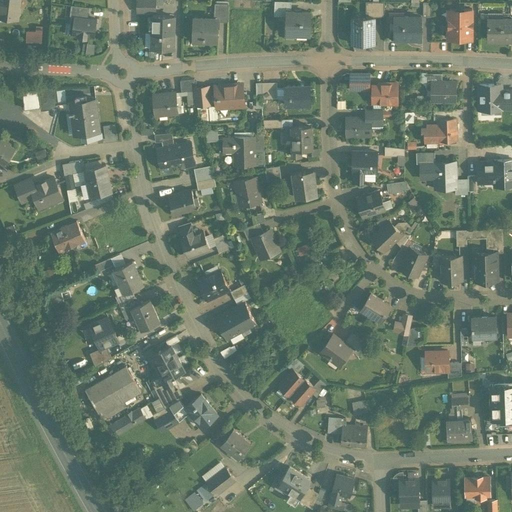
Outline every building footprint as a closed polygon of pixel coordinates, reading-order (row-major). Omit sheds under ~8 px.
[(19,0),(0,0),(0,16),(17,18),(17,14),(19,14),(20,13),(20,9),(19,8),(18,8),(19,0)] [(154,0),(136,0),(137,11),(155,11),(154,0)] [(291,1),(274,0),(274,15),(286,16),(287,10),(290,10),(291,1)] [(384,1),(365,0),(365,13),(372,13),(372,16),(374,16),(384,16),(384,1)] [(431,1),(423,1),(423,16),(431,16),(431,1)] [(228,3),(215,2),(214,18),(217,18),(217,21),(227,21),(228,3)] [(89,6),(71,4),(70,15),(74,15),(87,16),(89,6)] [(472,8),(448,8),(447,37),(471,37),(472,8)] [(290,10),(287,10),(286,16),(286,33),(287,33),(287,30),(296,31),(296,32),(309,32),(308,34),(309,34),(310,11),(290,10)] [(365,16),(352,15),(352,42),(374,42),(374,16),(372,16),(372,13),(365,13),(365,16)] [(87,16),(74,15),(72,34),(79,35),(79,36),(87,37),(87,36),(94,37),(96,18),(87,16)] [(175,16),(152,15),(151,47),(173,47),(175,16)] [(420,15),(402,15),(402,19),(394,19),(394,38),(421,37),(420,15)] [(214,18),(194,17),(193,38),(194,38),(194,36),(203,36),(203,38),(205,38),(205,36),(216,37),(216,39),(217,39),(217,21),(217,18),(214,18)] [(511,18),(488,18),(488,39),(511,39),(511,18)] [(36,24),(36,29),(26,29),(26,42),(43,42),(43,24),(36,24)] [(296,31),(287,30),(287,33),(286,33),(284,34),(284,37),(285,38),(294,39),(296,37),(296,32),(296,31)] [(88,41),(86,50),(93,52),(95,43),(88,41)] [(368,72),(350,72),(350,89),(368,89),(368,72)] [(441,73),(425,73),(425,81),(433,81),(441,81),(441,73)] [(194,78),(180,79),(181,91),(195,90),(194,86),(194,78)] [(441,81),(433,81),(433,100),(435,100),(437,102),(444,102),(446,100),(455,100),(455,90),(454,90),(455,81),(441,81)] [(276,82),(262,82),(262,94),(262,95),(262,98),(277,98),(276,82)] [(397,82),(380,82),(380,85),(372,85),(372,90),(370,92),(370,99),(372,102),(382,102),(397,102),(397,82)] [(242,83),(217,85),(217,86),(215,88),(215,93),(217,95),(217,97),(218,97),(219,106),(244,104),(242,83)] [(501,83),(479,84),(479,108),(481,108),(494,108),(501,108),(501,107),(511,107),(511,89),(501,89),(501,83)] [(310,104),(310,84),(284,85),(284,104),(299,104),(299,103),(309,103),(309,104),(310,104)] [(56,86),(37,85),(40,106),(58,103),(56,86)] [(208,85),(194,86),(195,90),(196,104),(209,103),(208,85)] [(175,91),(155,93),(156,104),(153,106),(154,110),(156,112),(157,114),(177,112),(175,91)] [(95,97),(72,100),(77,132),(99,129),(95,97)] [(381,108),(365,108),(365,116),(370,116),(370,120),(381,120),(381,108)] [(452,110),(433,110),(433,119),(437,119),(437,118),(452,118),(452,110)] [(365,116),(346,117),(346,135),(370,135),(370,120),(370,116),(365,116)] [(281,118),(263,118),(263,127),(281,126),(281,118)] [(452,118),(437,118),(437,119),(438,129),(428,130),(427,128),(426,127),(425,127),(424,127),(423,127),(423,128),(422,128),(422,129),(422,130),(422,131),(423,132),(424,133),(425,133),(425,141),(439,141),(438,139),(456,139),(456,118),(452,118)] [(106,140),(117,138),(115,122),(103,124),(106,140)] [(311,125),(291,126),(292,148),(292,149),(300,149),(308,148),(311,148),(311,125)] [(206,128),(207,139),(218,139),(217,127),(206,128)] [(171,132),(154,133),(155,141),(163,140),(164,146),(174,144),(173,139),(169,139),(168,132),(171,132)] [(263,133),(252,133),(252,136),(253,136),(254,149),(264,149),(263,133)] [(252,136),(234,136),(234,137),(223,138),(224,149),(234,149),(234,163),(254,163),(254,149),(253,136),(252,136)] [(14,148),(0,138),(0,159),(4,162),(14,148)] [(190,141),(174,144),(177,163),(184,162),(185,165),(195,164),(190,141)] [(164,146),(157,147),(161,166),(177,163),(174,144),(164,146)] [(404,148),(384,146),(384,155),(398,155),(404,155),(404,148)] [(376,151),(353,150),(352,171),(354,171),(353,180),(363,180),(363,171),(376,171),(376,151)] [(434,152),(416,152),(416,157),(421,157),(421,162),(434,162),(434,161),(434,152)] [(511,158),(494,159),(494,161),(477,162),(478,182),(479,182),(478,179),(494,179),(494,185),(511,184),(511,158)] [(434,161),(434,162),(421,162),(420,162),(420,177),(435,177),(435,188),(455,187),(456,187),(455,178),(455,161),(434,161)] [(105,163),(84,168),(90,194),(110,189),(107,178),(108,177),(105,163)] [(279,165),(264,167),(266,181),(281,178),(279,165)] [(211,169),(194,173),(196,180),(213,177),(211,169)] [(313,170),(292,172),(295,197),(316,194),(313,170)] [(256,175),(235,179),(235,180),(236,180),(241,204),(240,204),(240,205),(261,201),(261,200),(259,200),(257,185),(258,185),(256,175)] [(475,175),(467,175),(467,178),(468,190),(475,190),(475,175)] [(31,176),(14,183),(20,196),(32,191),(30,185),(34,184),(31,176)] [(34,184),(30,185),(32,191),(39,207),(62,197),(53,176),(34,184)] [(213,177),(196,180),(198,188),(215,185),(213,177)] [(467,178),(455,178),(456,187),(455,187),(455,194),(468,193),(468,190),(467,190),(467,178)] [(405,180),(387,183),(388,190),(409,187),(405,180)] [(191,188),(168,195),(173,213),(196,207),(193,197),(191,188)] [(378,190),(356,196),(362,215),(384,208),(378,190)] [(263,211),(251,213),(253,224),(259,222),(265,220),(263,211)] [(76,221),(68,224),(67,223),(63,225),(72,244),(79,242),(81,242),(85,240),(76,219),(75,219),(76,221)] [(399,231),(389,219),(371,236),(384,250),(395,240),(402,234),(399,231)] [(203,230),(192,234),(190,227),(192,227),(190,220),(178,224),(182,237),(182,238),(188,255),(209,247),(203,230)] [(253,224),(242,227),(247,239),(254,236),(263,232),(259,222),(253,224)] [(60,226),(59,228),(52,231),(51,230),(50,230),(59,251),(64,249),(65,247),(72,244),(63,225),(60,226)] [(410,234),(404,227),(399,231),(402,234),(395,240),(401,246),(410,234)] [(495,228),(466,229),(467,237),(487,236),(487,247),(496,247),(495,228)] [(263,232),(254,236),(259,248),(262,246),(266,255),(279,249),(275,240),(275,238),(275,237),(274,236),(273,235),(270,229),(263,232)] [(467,237),(466,229),(458,229),(459,245),(467,245),(467,237)] [(222,234),(213,238),(216,244),(224,241),(222,234)] [(224,241),(216,244),(219,252),(230,248),(227,240),(224,241)] [(298,255),(311,250),(307,242),(295,248),(298,255)] [(426,254),(409,246),(407,252),(401,265),(400,267),(417,275),(426,254)] [(399,249),(391,261),(401,265),(407,252),(399,249)] [(497,252),(474,252),(474,261),(476,261),(476,278),(475,278),(475,279),(498,278),(498,277),(497,277),(496,259),(497,259),(497,252)] [(460,254),(440,255),(441,280),(461,279),(460,254)] [(111,256),(94,263),(98,271),(114,264),(111,256)] [(132,260),(113,268),(124,292),(143,284),(132,260)] [(219,267),(198,277),(208,298),(229,288),(219,267)] [(244,283),(231,290),(234,297),(247,290),(244,283)] [(390,304),(371,292),(362,307),(381,319),(390,304)] [(134,295),(119,302),(122,309),(130,305),(131,307),(138,304),(134,295)] [(138,304),(131,307),(141,329),(160,321),(150,299),(138,304)] [(244,301),(229,309),(240,330),(255,322),(244,301)] [(229,309),(216,316),(227,337),(240,330),(229,309)] [(403,313),(401,322),(396,320),(394,329),(408,332),(409,327),(410,327),(411,317),(412,315),(403,313)] [(495,315),(471,316),(472,333),(480,333),(480,334),(496,333),(495,315)] [(118,340),(108,316),(106,317),(107,317),(92,324),(92,323),(90,324),(91,326),(100,347),(100,348),(101,347),(106,345),(116,340),(117,341),(118,340)] [(417,327),(409,327),(408,332),(406,345),(418,344),(417,327)] [(352,331),(345,341),(355,349),(358,351),(365,341),(352,331)] [(345,341),(334,333),(321,351),(339,364),(341,363),(352,348),(354,350),(355,349),(345,341)] [(171,344),(151,354),(152,354),(161,371),(158,373),(159,375),(162,373),(164,378),(174,373),(184,368),(171,344)] [(111,356),(106,345),(101,347),(100,348),(100,347),(90,351),(95,365),(111,356)] [(448,361),(447,349),(425,350),(426,369),(447,369),(448,369),(448,361)] [(304,364),(295,357),(287,365),(291,369),(293,368),(297,371),(304,364)] [(461,361),(448,361),(448,369),(447,369),(447,376),(461,374),(461,361)] [(474,369),(474,362),(465,362),(466,370),(474,369)] [(126,364),(85,388),(100,414),(100,413),(103,419),(127,405),(124,400),(141,390),(126,364)] [(291,369),(278,384),(289,394),(290,394),(290,393),(304,378),(303,377),(297,371),(293,368),(291,369)] [(174,373),(164,378),(162,373),(159,375),(151,379),(165,406),(169,403),(173,401),(168,392),(178,387),(174,373)] [(304,378),(290,393),(290,394),(301,403),(311,391),(315,387),(313,385),(304,377),(303,377),(304,378)] [(320,377),(313,385),(315,387),(311,391),(316,396),(326,383),(320,377)] [(511,379),(490,381),(491,423),(511,421),(511,379)] [(178,387),(168,392),(173,401),(183,396),(178,387)] [(200,392),(185,405),(201,425),(217,412),(200,392)] [(467,394),(451,395),(451,404),(468,403),(467,394)] [(365,399),(352,401),(354,414),(368,411),(365,399)] [(151,400),(146,402),(151,413),(157,410),(151,400)] [(146,402),(107,425),(113,436),(145,417),(149,415),(148,415),(152,413),(151,413),(146,402)] [(165,406),(152,413),(162,429),(179,420),(169,403),(165,406)] [(336,416),(329,416),(327,431),(334,431),(336,416)] [(355,425),(344,424),(345,417),(336,416),(334,431),(342,432),(341,443),(353,444),(355,425)] [(470,417),(446,419),(447,438),(472,436),(470,417)] [(367,425),(358,425),(359,423),(355,423),(355,425),(353,444),(365,446),(367,425)] [(250,442),(232,428),(221,442),(239,456),(250,442)] [(200,446),(193,438),(188,442),(196,450),(200,446)] [(310,478),(289,465),(278,483),(299,496),(306,485),(310,478)] [(226,466),(206,481),(215,493),(235,478),(226,466)] [(354,478),(336,473),(331,490),(332,490),(342,493),(350,494),(354,478)] [(481,474),(481,475),(473,476),(473,475),(472,475),(472,476),(465,477),(465,494),(475,494),(475,496),(485,496),(485,494),(489,494),(489,476),(481,476),(481,474)] [(449,478),(431,478),(432,507),(449,507),(449,511),(456,511),(456,499),(450,499),(449,478)] [(419,479),(399,479),(400,508),(417,508),(416,511),(425,511),(426,501),(419,501),(419,479)] [(318,492),(306,485),(299,496),(297,499),(312,508),(316,498),(318,492)] [(325,490),(320,488),(318,492),(316,498),(321,500),(325,490)] [(342,493),(332,490),(329,501),(340,503),(342,493)] [(496,499),(487,499),(487,511),(495,511),(496,511),(496,506),(496,499)] [(340,503),(329,501),(328,505),(344,509),(345,504),(340,503)]
